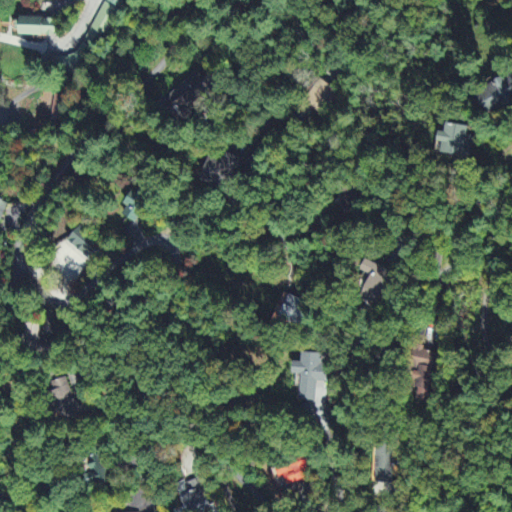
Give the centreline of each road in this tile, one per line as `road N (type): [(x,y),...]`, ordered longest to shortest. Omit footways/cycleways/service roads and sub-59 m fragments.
road 1 (residential): [(441,273),(405,303),(340,408),(332,449),(346,511),(269,506),(209,450),(166,337),(180,263),(169,244),(130,250),(67,300),(27,279),(17,258),(26,222),(222,0)]
road 2 (residential): [(269,122),(304,0)]
